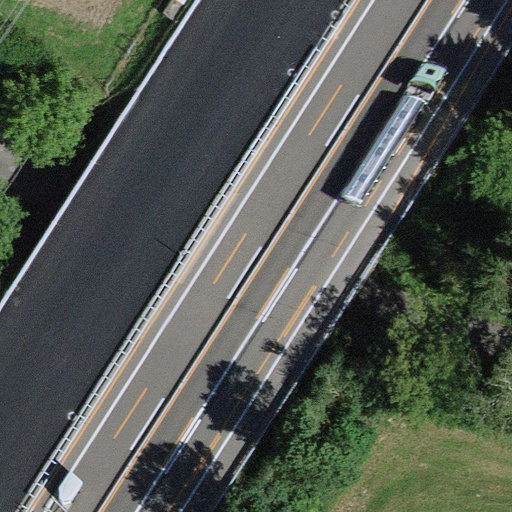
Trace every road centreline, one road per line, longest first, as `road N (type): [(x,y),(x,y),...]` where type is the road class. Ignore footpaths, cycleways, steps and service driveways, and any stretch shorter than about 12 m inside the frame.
road 1 (motorway): [(91,511),(420,0)]
road 2 (motorway): [(295,0),(0,464)]
road 3 (track): [(511,337),(0,166)]
